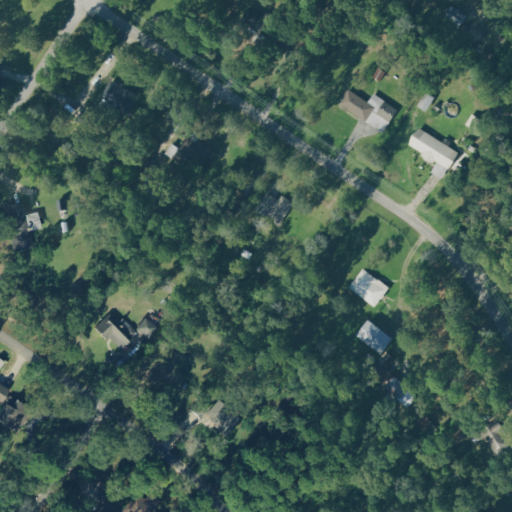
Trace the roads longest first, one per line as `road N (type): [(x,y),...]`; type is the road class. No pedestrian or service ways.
road 1 (residential): [(91,2),(408,218),(511,345)]
road 2 (residential): [(0,331),(160,446),(230,511)]
road 3 (residential): [(0,135),(92,0)]
road 4 (residential): [(38,511),(104,405)]
